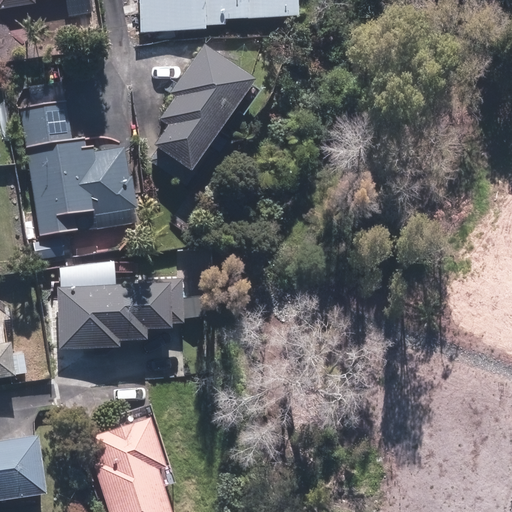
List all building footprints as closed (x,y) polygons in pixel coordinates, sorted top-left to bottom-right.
[(143,0),(144,27),(200,27),(200,22),(226,22),(226,15),(301,14),(300,0),(143,0)] [(254,79),(207,43),(172,88),(176,91),(159,114),(167,120),(153,138),(187,165),(254,79)] [(67,101),(26,105),(38,230),(71,226),(69,207),(132,202),(126,143),(71,144),(67,101)] [(182,287),(60,287),(60,342),(121,342),(121,332),(144,332),(145,324),(182,324),(182,287)] [(0,373),(13,372),(9,343),(0,343),(0,373)] [(183,377),(183,347),(163,347),(163,362),(168,362),(168,376),(183,377)] [(106,457),(97,460),(111,511),(174,511),(161,463),(168,461),(154,415),(98,431),(106,457)] [(0,494),(43,495),(37,431),(0,434),(0,494)]
